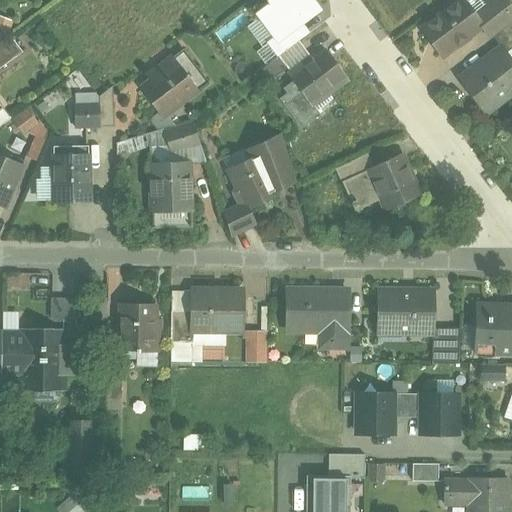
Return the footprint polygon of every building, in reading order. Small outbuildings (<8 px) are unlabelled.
[(313,0),(272,0),(271,2),(273,4),(259,14),(277,38),(278,40),(301,23),(320,9),(313,0)] [(462,0),(422,30),(442,57),(481,27),(482,26),(473,14),(462,0)] [(511,7),(506,0),(492,0),(473,14),(482,26),(481,27),(490,39),(493,37),(511,22),(511,7)] [(511,22),(493,37),(493,38),(498,35),(510,51),(511,48),(511,22)] [(301,23),(278,40),(277,38),(271,43),(281,56),(281,55),(310,34),(301,23)] [(12,35),(0,44),(0,69),(24,52),(12,35)] [(488,60),(461,80),(461,79),(460,80),(485,115),(502,102),(500,98),(511,88),(511,62),(501,48),(488,59),(488,60)] [(313,56),(291,72),(300,85),(283,97),(306,128),(324,114),(314,101),(329,90),(332,94),(351,81),(348,77),(348,76),(329,51),(317,61),(313,56)] [(281,56),(262,70),(269,83),(290,67),(281,55),(281,56)] [(173,57),(159,68),(162,73),(142,88),(163,117),(198,90),(173,57)] [(114,86),(100,96),(101,104),(101,116),(101,127),(115,126),(114,86)] [(101,127),(101,104),(76,105),(77,127),(101,127)] [(166,132),(165,132),(170,147),(172,153),(201,143),(194,123),(166,132)] [(165,129),(150,133),(151,147),(151,148),(170,147),(165,132),(166,132),(165,129)] [(150,133),(118,143),(118,156),(151,147),(150,133)] [(265,157),(263,155),(229,170),(238,188),(235,192),(239,202),(244,202),(245,203),(247,209),(248,208),(279,194),(277,190),(297,181),(282,135),(263,144),(268,156),(265,157)] [(170,147),(151,148),(151,163),(191,162),(191,163),(208,162),(202,143),(201,143),(172,153),(170,147)] [(90,146),(55,146),(55,202),(91,201),(90,146)] [(371,154),(339,169),(345,182),(376,168),(376,167),(376,166),(371,154)] [(376,166),(376,167),(376,168),(345,182),(358,212),(385,200),(389,211),(424,196),(423,194),(421,195),(410,168),(411,168),(405,154),(376,166)] [(24,166),(0,155),(0,206),(5,209),(6,207),(5,207),(16,181),(17,182),(24,166)] [(151,163),(153,212),(193,211),(191,163),(191,162),(151,163)] [(245,203),(225,213),(232,235),(255,224),(248,208),(247,209),(245,203)] [(193,211),(153,212),(153,229),(193,227),(193,211)] [(244,290),(194,290),(194,311),(193,331),(195,331),(244,331),(244,290)] [(350,291),(289,291),(289,332),(308,332),(308,329),(323,329),(323,347),(348,347),(348,331),(350,331),(350,291)] [(435,291),(380,291),(380,330),(434,331),(435,291)] [(156,304),(122,303),(121,351),(138,351),(138,352),(162,353),(162,319),(156,319),(156,304)] [(511,305),(479,303),(476,353),(511,354),(511,305)] [(194,311),(172,311),(172,343),(195,343),(195,331),(193,331),(194,311)] [(65,331),(23,330),(23,332),(22,376),(3,376),(3,399),(18,399),(18,386),(22,386),(22,388),(64,389),(65,331)] [(23,332),(4,332),(3,376),(22,376),(23,332)] [(460,333),(439,332),(438,364),(460,364),(460,333)] [(122,360),(108,359),(107,398),(122,398),(122,360)] [(506,366),(483,366),(483,380),(506,381),(506,366)] [(395,394),(359,393),(358,433),(394,434),(394,417),(395,394)] [(409,394),(395,394),(394,417),(408,417),(409,394)] [(423,394),(409,394),(408,417),(422,418),(423,394)] [(459,394),(423,394),(422,418),(422,434),(458,434),(459,394)] [(95,420),(69,420),(68,464),(95,465),(95,420)] [(329,455),(329,476),(351,476),(351,479),(365,479),(365,455),(329,455)] [(440,464),(414,464),(414,481),(445,481),(445,480),(440,480),(440,464)] [(329,476),(306,476),(306,511),(350,511),(351,479),(351,476),(329,476)] [(508,511),(509,478),(470,478),(470,480),(445,480),(445,481),(445,504),(446,504),(446,502),(470,502),(469,511),(508,511)] [(76,493),(58,507),(61,511),(85,511),(89,509),(76,493)]
